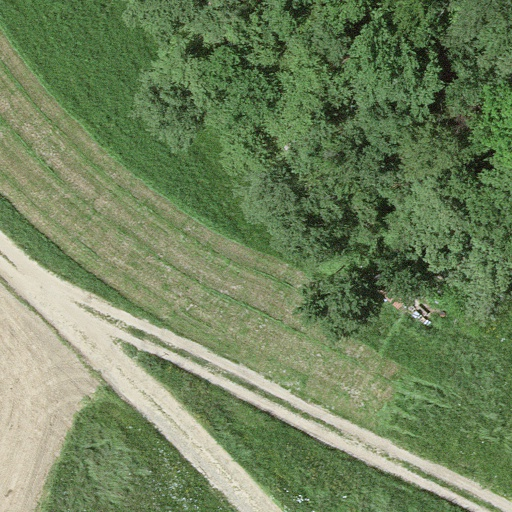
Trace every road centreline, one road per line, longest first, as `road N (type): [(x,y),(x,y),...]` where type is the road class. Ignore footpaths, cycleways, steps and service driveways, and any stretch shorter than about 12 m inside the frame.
road 1 (track): [(502,511),(137,329),(70,319)]
road 2 (track): [(70,319),(258,511)]
